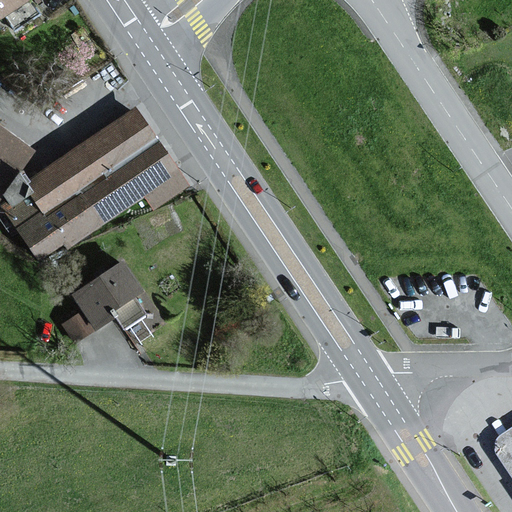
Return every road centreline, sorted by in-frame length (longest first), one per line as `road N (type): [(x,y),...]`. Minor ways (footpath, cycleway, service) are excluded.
road 1 (primary): [(145,41),(363,372)]
road 2 (residential): [(0,375),(285,386),(363,372)]
road 3 (unclassified): [(378,15),(511,212)]
road 4 (primary): [(374,388),(456,511)]
road 5 (residential): [(374,388),(392,374),(511,361)]
